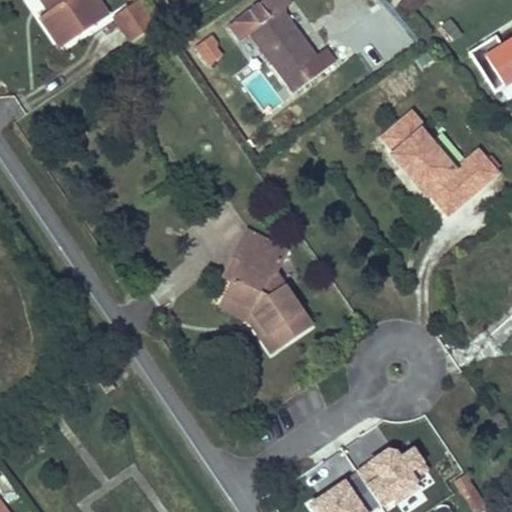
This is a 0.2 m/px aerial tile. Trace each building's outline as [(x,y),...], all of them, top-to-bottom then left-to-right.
[(47,0),(37,0),(47,15),(54,10),(47,0)] [(95,0),(47,0),(54,10),(47,15),(41,19),(59,48),(106,17),(95,0)] [(284,0),(266,0),(228,30),(238,43),(250,34),(294,93),(333,63),(324,51),(314,58),(280,13),(289,5),(284,0)] [(139,1),(113,18),(130,44),(156,26),(139,1)] [(211,39),(208,41),(214,49),(217,47),(211,39)] [(511,43),(504,48),(499,40),(472,57),(477,65),(496,95),(507,88),(510,92),(511,91),(511,43)] [(208,41),(195,51),(208,68),(221,59),(214,49),(208,41)] [(377,86),(392,109),(424,88),(409,65),(377,86)] [(415,115),(384,141),(397,156),(394,159),(428,200),(431,198),(449,220),(500,178),(481,155),(458,174),(425,134),(428,132),(415,115)] [(233,282),(224,299),(251,312),(254,319),(251,325),(270,353),(308,326),(275,276),(285,254),(255,239),(246,234),(232,262),(241,266),(233,282)] [(232,262),(224,277),(233,282),(241,266),(232,262)] [(224,299),(220,308),(251,325),(254,319),(251,312),(224,299)] [(96,380),(106,393),(115,386),(105,373),(96,380)] [(402,463),(393,452),(311,511),(312,511),(389,511),(421,490),(414,479),(402,463)] [(416,453),(402,463),(414,479),(428,469),(416,453)] [(466,478),(455,485),(460,492),(471,485),(466,478)] [(471,485),(460,492),(473,511),(484,505),(482,502),(471,485)] [(0,511),(11,511),(1,498),(0,498),(0,511)]
